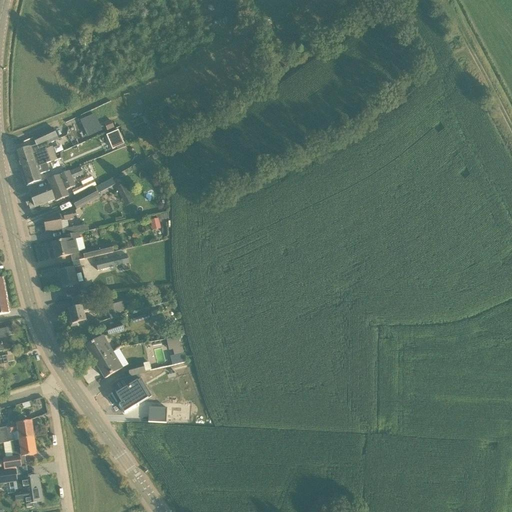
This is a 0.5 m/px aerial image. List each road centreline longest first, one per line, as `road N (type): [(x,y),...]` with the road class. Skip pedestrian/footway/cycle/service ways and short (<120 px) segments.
road 1 (tertiary): [(66,379),(28,296),(0,177)]
road 2 (track): [(511,142),(434,0)]
road 3 (tertiary): [(158,511),(66,379)]
road 4 (unclassified): [(67,511),(49,385)]
